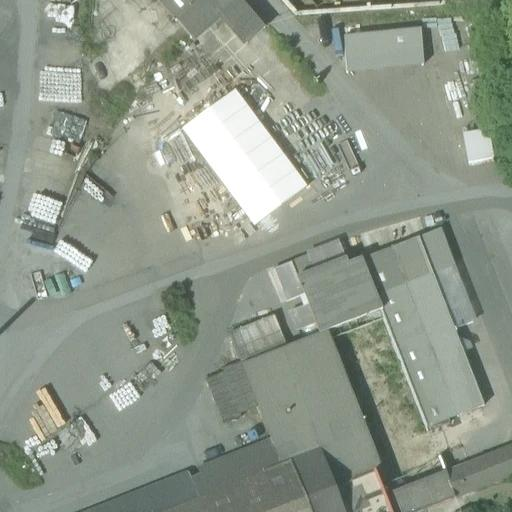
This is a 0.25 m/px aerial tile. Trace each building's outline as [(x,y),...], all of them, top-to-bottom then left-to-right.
[(220,14),(246,45),(264,29),(239,0),(155,0),(190,40),(220,14)] [(420,30),(343,37),(346,74),(347,74),(347,71),(421,64),(421,66),(422,66),(420,30)] [(347,74),(421,66),(421,64),(347,71),(347,74)] [(233,210),(290,184),(265,129),(208,154),(233,210)] [(432,275),(432,276),(451,268),(437,230),(418,238),(432,275)] [(447,421),(457,417),(406,285),(432,275),(418,238),(361,260),(382,309),(428,428),(447,421)] [(345,259),(339,244),(307,256),(313,271),(345,259)] [(290,263),(296,279),(313,271),(307,256),(290,263)] [(326,332),(382,309),(361,260),(347,265),(345,259),(313,271),(296,279),(303,296),(307,305),(315,325),(318,335),(326,332)] [(290,263),(273,270),(286,303),(303,296),(296,279),(290,263)] [(453,330),(472,323),(451,268),(432,276),(453,330)] [(432,276),(432,275),(406,285),(457,417),(482,407),(468,369),(453,330),(432,276)] [(298,332),(315,325),(307,305),(290,312),(298,332)] [(318,451),(334,488),(375,472),(380,470),(326,332),(318,335),(301,341),(239,365),(256,409),(268,441),(279,467),(295,460),(318,451)] [(238,416),(256,409),(239,365),(239,363),(221,370),(222,373),(238,416)] [(238,416),(222,373),(204,380),(222,426),(240,419),(238,416)] [(314,511),(295,460),(279,467),(268,441),(199,468),(209,494),(196,499),(186,473),(89,511),(314,511)] [(511,446),(445,473),(454,499),(511,475),(511,446)] [(318,451),(295,460),(314,511),(420,511),(454,499),(445,473),(444,472),(384,495),(375,472),(334,488),(318,451)] [(199,468),(186,473),(196,499),(209,494),(199,468)]
